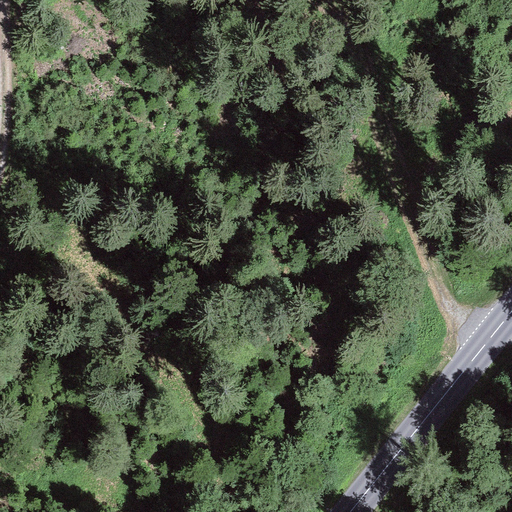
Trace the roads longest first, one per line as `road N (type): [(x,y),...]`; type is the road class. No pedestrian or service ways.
road 1 (tertiary): [(355,511),(511,314)]
road 2 (track): [(0,164),(4,0)]
